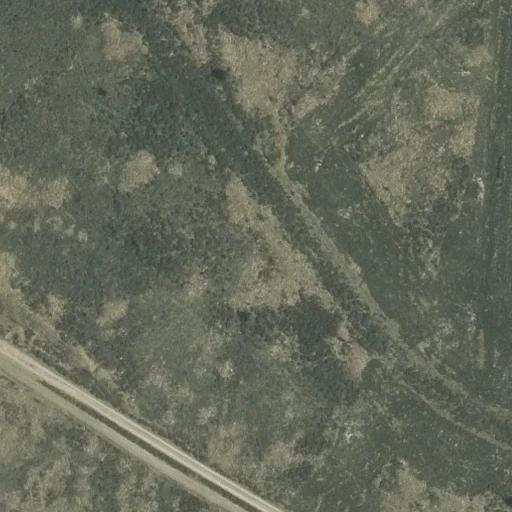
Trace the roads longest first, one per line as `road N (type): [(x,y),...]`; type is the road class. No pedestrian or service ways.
road 1 (track): [(0,342),(275,511)]
road 2 (track): [(234,511),(0,365)]
